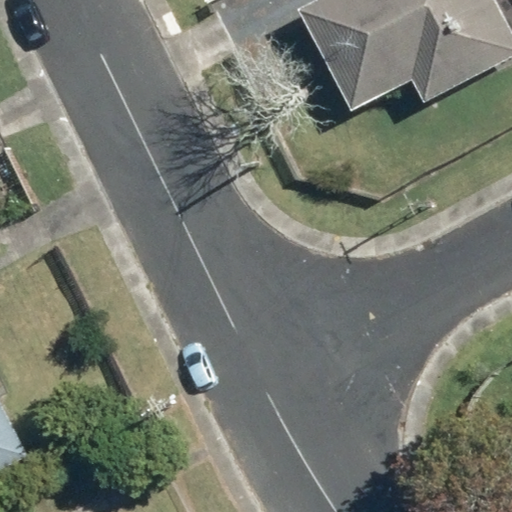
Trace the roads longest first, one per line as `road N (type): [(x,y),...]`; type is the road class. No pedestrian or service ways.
road 1 (residential): [(75,0),(270,381)]
road 2 (residential): [(511,243),(270,381)]
road 3 (residential): [(270,381),(349,511)]
